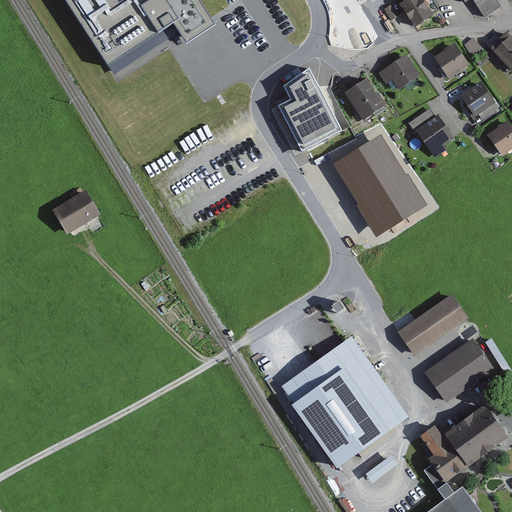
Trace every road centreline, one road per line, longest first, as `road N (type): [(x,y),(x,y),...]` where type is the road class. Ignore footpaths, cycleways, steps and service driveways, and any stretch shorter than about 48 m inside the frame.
road 1 (residential): [(315,45),(264,89),(266,126),(439,413),(479,401),(511,403)]
road 2 (track): [(353,269),(165,391),(0,479)]
road 3 (residential): [(511,24),(392,44),(347,66),(315,45)]
